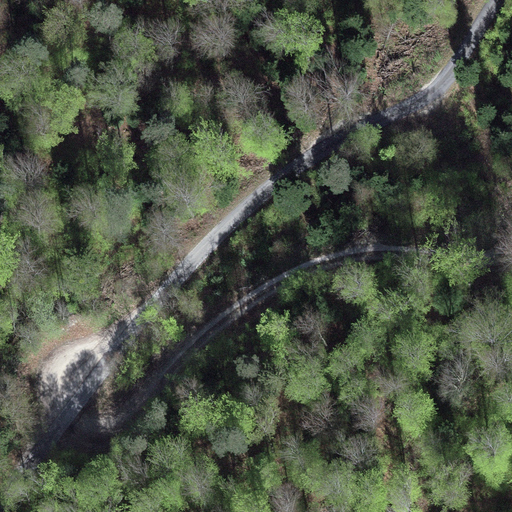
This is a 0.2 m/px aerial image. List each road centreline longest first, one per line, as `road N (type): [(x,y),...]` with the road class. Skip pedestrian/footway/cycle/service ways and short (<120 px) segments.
road 1 (unclassified): [(0,503),(116,346),(222,227),(295,165),(432,93),(496,0)]
road 2 (track): [(53,429),(92,439),(115,428),(227,315),(299,268),(376,250),(479,261),(511,252)]
